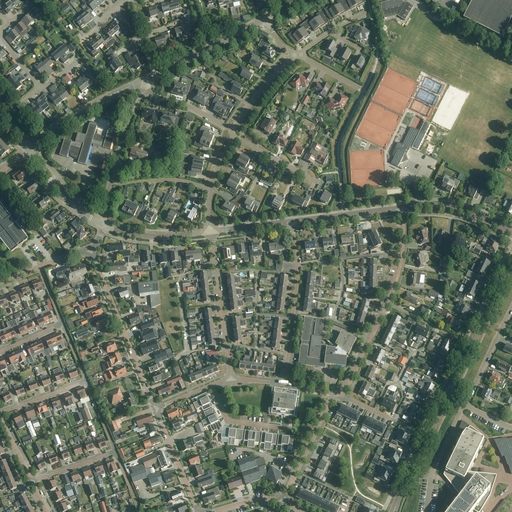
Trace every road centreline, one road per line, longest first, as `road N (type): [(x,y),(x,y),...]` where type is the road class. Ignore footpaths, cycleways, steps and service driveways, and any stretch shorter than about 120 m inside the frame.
road 1 (residential): [(231,380),(284,384),(297,264),(291,221)]
road 2 (unclassified): [(154,408),(92,248)]
road 3 (residential): [(231,380),(210,231)]
road 4 (tertiary): [(27,149),(144,81)]
road 5 (secondary): [(453,382),(510,264)]
road 6 (tertiary): [(157,75),(265,18)]
